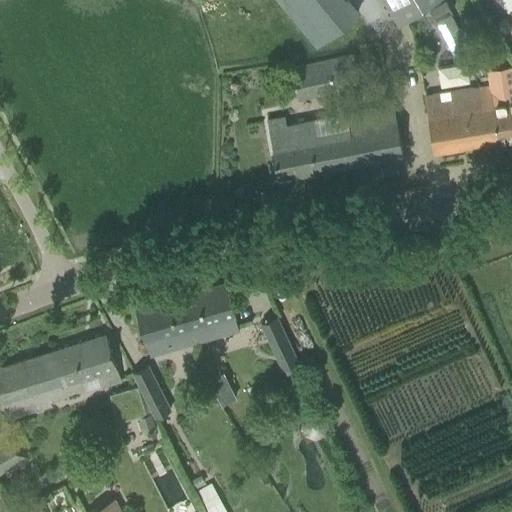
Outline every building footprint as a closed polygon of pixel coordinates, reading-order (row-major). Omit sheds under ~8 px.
[(274,0),(316,48),(358,12),(347,0),(274,0)] [(439,0),(382,0),(398,25),(439,0)] [(452,12),(446,0),(444,0),(429,9),(435,20),(452,12)] [(291,66),(298,98),(360,83),(353,52),(291,66)] [(469,81),(466,61),(437,66),(440,85),(469,81)] [(182,76),(179,91),(205,97),(209,82),(182,76)] [(430,132),(433,151),(511,138),(511,81),(424,97),(430,132)] [(283,116),(267,120),(274,159),(278,178),(403,154),(399,134),(393,104),(331,116),(285,125),(283,116)] [(145,342),(149,355),(238,330),(234,316),(235,316),(226,281),(134,307),(144,342),(145,342)] [(260,322),(269,341),(284,334),(275,316),(260,322)] [(0,366),(0,404),(4,419),(50,404),(48,400),(61,396),(62,399),(120,380),(105,333),(0,366)] [(284,334),(269,341),(282,368),(296,362),(284,334)] [(171,408),(148,364),(131,373),(154,417),(171,408)] [(229,383),(215,390),(221,403),(235,396),(229,383)] [(137,387),(119,392),(127,418),(145,413),(137,387)] [(150,414),(139,417),(143,433),(145,432),(148,440),(155,438),(153,430),(155,430),(150,414)] [(0,473),(23,462),(12,439),(0,445),(0,473)] [(211,482),(197,490),(207,507),(220,499),(211,482)]
